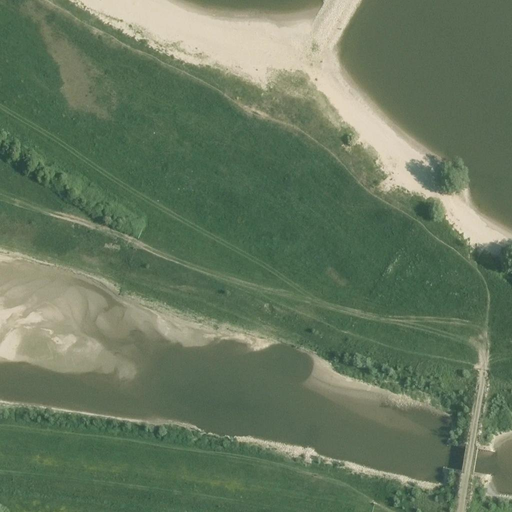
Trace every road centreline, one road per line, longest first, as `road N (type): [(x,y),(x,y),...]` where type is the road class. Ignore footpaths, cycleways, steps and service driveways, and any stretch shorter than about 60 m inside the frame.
road 1 (track): [(459,511),(481,377),(474,329),(177,261),(94,220)]
road 2 (track): [(0,469),(322,511)]
